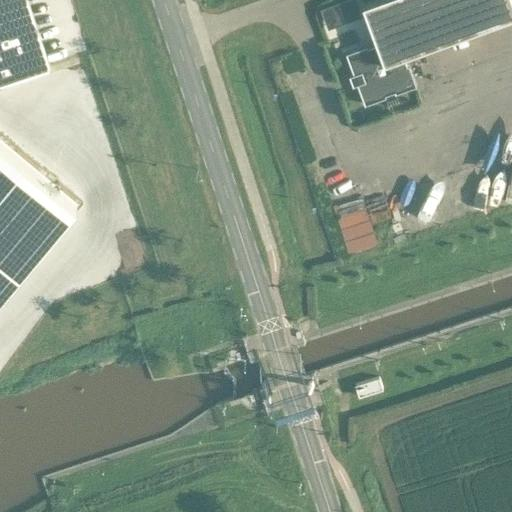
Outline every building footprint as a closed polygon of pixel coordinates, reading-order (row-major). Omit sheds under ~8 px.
[(0,0),(0,80),(45,65),(23,0),(0,0)] [(402,54),(511,13),(511,0),(368,0),(362,2),(376,42),(367,45),(366,43),(345,51),(353,72),(360,69),(364,79),(356,81),(364,102),(385,95),(384,93),(394,89),(394,91),(415,83),(408,62),(406,63),(402,54)] [(286,92),(299,89),(294,72),(282,76),(286,92)] [(24,100),(48,97),(45,74),(21,77),(24,100)] [(0,294),(76,204),(0,141),(0,294)] [(378,374),(354,382),(358,393),(382,386),(378,374)]
